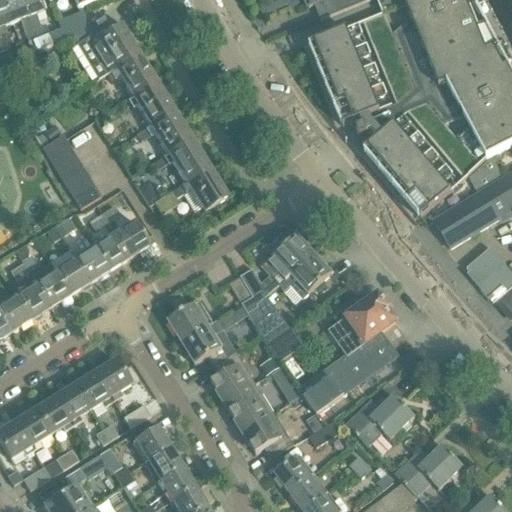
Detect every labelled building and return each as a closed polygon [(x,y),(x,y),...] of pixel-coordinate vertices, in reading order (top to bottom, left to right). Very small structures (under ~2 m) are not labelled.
[(20,0),(0,0),(0,1),(10,28),(19,24),(27,45),(28,44),(31,52),(35,50),(32,44),(37,42),(20,0)] [(20,0),(37,42),(48,37),(49,37),(46,30),(40,31),(34,18),(43,15),(37,0),(20,0)] [(71,0),(76,12),(104,0),(71,0)] [(370,3),(369,0),(304,0),(308,11),(314,9),(320,24),(370,3)] [(503,71),(494,53),(498,52),(498,53),(500,52),(486,27),(485,27),(486,29),(478,33),(469,12),(475,9),(476,10),(477,10),(472,0),(401,0),(439,91),(447,87),(464,120),(470,117),(481,139),(487,136),(497,155),(486,161),(487,163),(511,149),(511,75),(507,67),(506,68),(507,69),(503,71)] [(0,1),(0,48),(2,54),(9,52),(1,31),(10,28),(0,1)] [(56,24),(60,32),(61,35),(82,26),(78,15),(56,24)] [(60,32),(49,37),(48,37),(53,50),(87,36),(82,26),(61,35),(60,32)] [(379,77),(375,68),(363,73),(358,62),(370,57),(366,48),(355,53),(350,42),(362,37),(358,28),(346,33),(346,32),(309,47),(343,129),(380,114),(375,102),(387,97),(383,88),(371,93),(367,82),(379,77)] [(97,83),(110,76),(138,58),(120,29),(108,37),(104,31),(75,48),(97,83)] [(118,80),(131,101),(132,101),(156,87),(138,58),(110,76),(114,82),(118,80)] [(136,108),(149,129),(149,130),(173,115),(156,87),(132,101),(131,101),(127,104),(132,111),(136,108)] [(154,137),(167,158),(191,144),(173,115),(149,130),(149,129),(145,132),(134,139),(139,146),(154,137)] [(411,127),(404,120),(394,128),(394,127),(393,128),(386,121),(385,120),(394,116),(394,118),(395,118),(394,115),(372,124),(372,125),(356,132),(359,141),(375,134),(379,140),(363,153),(420,221),(451,195),(443,185),(452,177),(446,169),(436,177),(429,169),(439,160),(432,153),(422,161),(415,152),(425,144),(418,136),(408,144),(401,136),(411,127)] [(51,129),(43,136),(50,145),(58,138),(51,129)] [(62,140),(41,152),(48,163),(68,150),(62,140)] [(171,165),(184,186),(185,187),(208,172),(191,144),(167,158),(163,161),(152,168),(156,175),(171,165)] [(68,150),(48,163),(54,173),(74,160),(68,150)] [(74,160),(54,173),(60,183),(81,170),(74,160)] [(468,183),(478,198),(494,225),(511,214),(511,177),(504,182),(492,163),(487,165),(468,183)] [(81,170),(60,183),(66,194),(87,181),(81,170)] [(185,187),(184,186),(170,195),(175,203),(189,194),(203,216),(226,201),(208,172),(185,187)] [(87,181),(66,194),(73,204),(93,191),(87,181)] [(93,191),(73,204),(79,214),(100,201),(93,191)] [(494,225),(478,198),(434,225),(451,252),(494,225)] [(113,210),(101,218),(106,227),(119,220),(113,210)] [(106,227),(101,218),(88,226),(94,235),(106,227)] [(67,223),(57,229),(63,240),(73,233),(67,223)] [(133,225),(113,238),(128,263),(148,250),(133,225)] [(113,238),(93,250),(109,275),(128,263),(113,238)] [(310,250),(299,238),(297,239),(261,271),(279,290),(314,259),(307,252),(310,250)] [(24,250),(14,256),(22,267),(22,268),(27,265),(29,257),(24,250)] [(93,250),(73,262),(89,287),(109,275),(93,250)] [(488,302),(491,300),(491,299),(496,305),(495,306),(496,306),(497,305),(511,322),(511,277),(510,275),(490,252),(466,272),(482,290),(480,293),(488,302)] [(320,266),(314,259),(279,290),(284,296),(290,290),(303,304),(331,278),(331,277),(333,276),(322,264),(320,266)] [(73,262),(54,275),(69,299),(89,287),(73,262)] [(9,275),(15,284),(28,277),(22,268),(22,267),(9,275)] [(35,286),(34,287),(50,312),(69,299),(54,275),(52,275),(48,269),(31,279),(35,286)] [(268,300),(252,273),(240,281),(253,302),(242,308),(248,318),(259,311),(258,310),(267,301),(268,300)] [(253,302),(240,281),(229,288),(242,308),(253,302)] [(34,287),(14,299),(30,324),(50,312),(34,287)] [(14,299),(0,308),(0,319),(10,336),(30,324),(14,299)] [(328,335),(346,359),(356,352),(357,354),(382,336),(395,326),(387,314),(388,314),(387,312),(386,309),(382,303),(379,301),(378,300),(358,314),(355,314),(351,316),(350,319),(338,328),(328,335)] [(290,333),(267,301),(258,310),(259,311),(265,321),(254,328),(268,349),(290,333)] [(169,325),(182,346),(213,327),(212,327),(199,305),(168,324),(169,325)] [(248,318),(254,328),(265,321),(259,311),(248,318)] [(0,319),(0,342),(10,336),(0,319)] [(213,327),(182,346),(195,368),(195,369),(222,352),(221,352),(214,340),(223,335),(217,325),(212,327),(213,327)] [(290,333),(268,349),(278,364),(301,348),(290,333)] [(356,352),(346,359),(298,394),(317,420),(399,360),(382,336),(357,354),(356,352)] [(221,409),(224,407),(256,388),(236,357),(213,371),(219,381),(211,386),(217,397),(215,398),(221,407),(220,408),(221,409)] [(114,363),(94,376),(112,406),(121,400),(118,396),(130,388),(114,363)] [(280,372),(274,363),(260,371),(266,381),(280,372)] [(282,373),(276,376),(280,383),(286,379),(282,373)] [(94,376),(74,388),(90,414),(101,407),(104,411),(112,406),(94,376)] [(74,388),(54,401),(72,430),(81,425),(78,421),(90,414),(74,388)] [(241,435),(242,437),(274,417),(256,388),(224,407),(236,426),(233,428),(239,437),(241,435)] [(373,420),(365,412),(372,405),(346,429),(367,451),(382,437),(390,445),(403,432),(405,435),(411,429),(409,427),(414,421),(414,420),(413,421),(405,413),(406,412),(394,400),(373,420)] [(54,401),(34,413),(50,439),(61,432),(64,436),(72,430),(54,401)] [(143,409),(122,422),(129,433),(150,420),(143,409)] [(34,413),(14,425),(32,455),(41,450),(38,446),(50,439),(34,413)] [(324,415),(317,420),(325,430),(331,425),(324,415)] [(274,417),(242,437),(244,439),(241,441),(246,449),(249,448),(256,458),(264,453),(270,463),(294,449),(274,417)] [(32,455),(14,425),(0,434),(0,448),(9,464),(21,456),(24,461),(32,455)] [(342,436),(333,427),(310,441),(316,452),(342,436)] [(110,429),(102,434),(109,445),(117,440),(110,429)] [(131,448),(143,468),(169,452),(157,431),(134,446),(131,448)] [(109,445),(102,434),(95,439),(101,450),(109,445)] [(395,479),(402,487),(416,501),(431,487),(439,495),(451,482),(454,485),(459,479),(457,477),(463,471),(462,470),(462,471),(454,463),(454,462),(442,450),(421,470),(414,462),(421,455),(420,455),(395,479)] [(155,488),(159,485),(181,471),(169,452),(143,468),(155,488)] [(70,454),(62,459),(69,470),(77,465),(70,454)] [(69,470),(62,459),(55,464),(62,475),(69,470)] [(78,472),(86,485),(106,472),(98,459),(78,472)] [(275,478),(289,497),(314,478),(299,459),(275,478)] [(350,470),(355,476),(358,474),(365,468),(359,461),(350,470)] [(358,474),(355,476),(363,485),(373,476),(365,468),(358,474)] [(112,477),(117,484),(128,477),(123,470),(112,477)] [(159,485),(171,505),(194,491),(181,471),(159,485)] [(22,484),(29,495),(49,483),(42,472),(22,484)] [(380,472),(375,475),(382,484),(377,488),(384,497),(393,489),(387,481),(380,472)] [(128,477),(117,484),(122,492),(132,485),(128,477)] [(289,497),(300,511),(307,511),(328,497),(314,478),(289,497)] [(84,511),(86,511),(92,508),(79,486),(43,509),(44,510),(45,509),(47,511),(84,511)] [(402,487),(393,494),(405,511),(417,502),(416,501),(402,487)] [(171,505),(175,511),(203,511),(206,511),(194,491),(171,505)] [(393,494),(384,501),(392,511),(403,511),(405,511),(393,494)] [(339,511),(328,497),(307,511),(339,511)] [(469,505),(460,511),(502,511),(491,500),(478,511),(462,511),(469,505)] [(392,511),(384,501),(375,507),(378,511),(392,511)]
